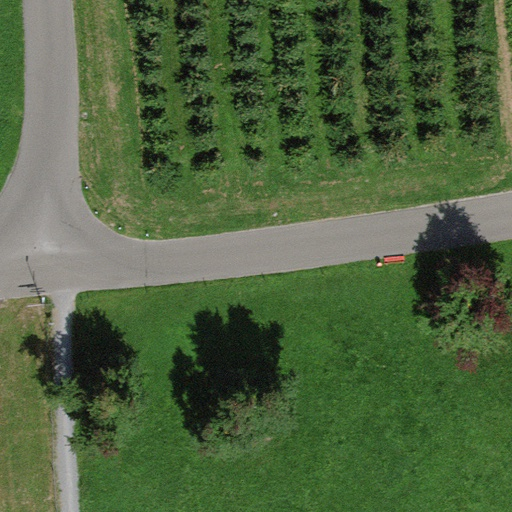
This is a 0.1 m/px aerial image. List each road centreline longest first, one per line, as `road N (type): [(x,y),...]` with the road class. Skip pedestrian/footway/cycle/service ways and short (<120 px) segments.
road 1 (unclassified): [(511,215),(56,273)]
road 2 (unclassified): [(41,0),(56,273)]
